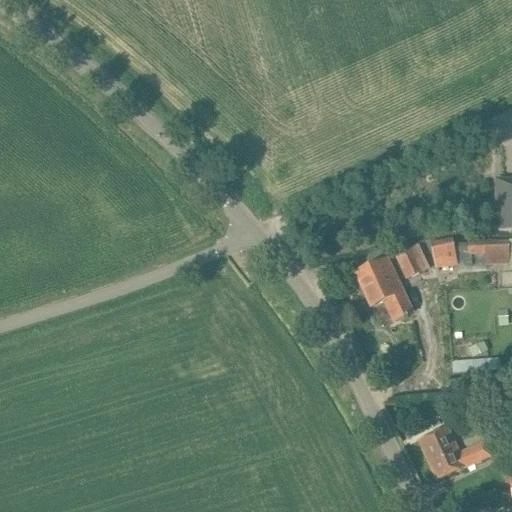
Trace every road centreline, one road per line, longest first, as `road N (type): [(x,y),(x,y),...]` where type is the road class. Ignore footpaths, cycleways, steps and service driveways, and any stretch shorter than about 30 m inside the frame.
road 1 (unclassified): [(257,231),(72,46),(4,0)]
road 2 (unclassified): [(421,511),(302,285),(257,231)]
road 3 (unclassified): [(257,231),(511,111)]
road 4 (unclassified): [(0,314),(257,231)]
